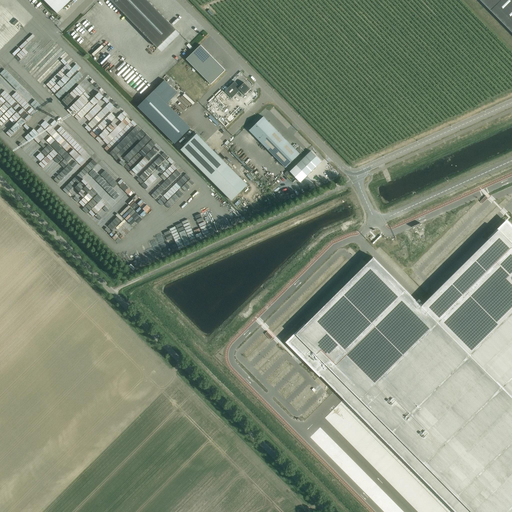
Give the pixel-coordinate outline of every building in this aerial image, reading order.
[(43,0),(57,13),(70,0),(43,0)] [(176,30),(147,0),(110,0),(157,48),(176,30)] [(511,0),(479,0),(490,11),(511,32),(511,0)] [(4,24),(9,30),(13,26),(8,20),(4,24)] [(68,79),(80,68),(54,39),(41,50),(37,45),(33,50),(38,55),(28,64),(40,77),(42,75),(40,73),(43,70),(47,73),(40,80),(54,95),(70,80),(68,79)] [(25,42),(13,54),(20,61),(32,49),(25,42)] [(201,45),(186,59),(211,84),(225,70),(201,45)] [(78,72),(72,79),(77,84),(83,77),(78,72)] [(8,80),(13,85),(18,82),(12,76),(8,80)] [(164,80),(138,106),(175,143),(191,127),(166,103),(177,92),(164,80)] [(225,91),(232,98),(240,90),(244,94),(250,88),(246,84),(245,84),(244,85),(243,84),(240,87),(235,81),(225,91)] [(1,93),(5,97),(9,93),(4,89),(1,93)] [(80,98),(86,105),(92,98),(86,92),(80,98)] [(16,98),(28,111),(32,107),(21,94),(16,98)] [(15,108),(19,105),(12,96),(8,99),(15,108)] [(77,113),(84,107),(77,100),(73,104),(73,105),(71,107),(77,113)] [(100,102),(80,122),(85,127),(104,106),(100,102)] [(17,110),(26,119),(31,115),(22,106),(17,110)] [(12,116),(17,112),(13,107),(8,111),(12,116)] [(34,107),(29,112),(34,116),(38,112),(34,107)] [(106,118),(110,123),(118,115),(114,111),(106,118)] [(106,127),(110,132),(129,115),(125,111),(106,127)] [(98,115),(94,119),(98,124),(102,120),(98,115)] [(52,116),(38,130),(65,158),(60,163),(65,167),(70,162),(78,170),(82,166),(81,165),(91,155),(52,116)] [(249,130),(285,168),(300,154),(263,116),(249,130)] [(23,117),(18,121),(23,126),(27,121),(23,117)] [(97,127),(102,132),(108,125),(103,120),(97,127)] [(18,141),(32,126),(28,122),(14,137),(18,141)] [(95,128),(91,133),(95,138),(100,133),(95,128)] [(96,138),(100,143),(110,134),(106,130),(96,138)] [(183,144),(185,146),(181,149),(232,201),(248,185),(201,138),(195,132),(183,144)] [(110,153),(134,176),(141,169),(137,165),(155,146),(149,141),(152,138),(147,134),(144,137),(137,144),(132,140),(134,137),(129,133),(122,140),(117,135),(110,143),(115,147),(110,153)] [(106,148),(110,143),(106,138),(101,143),(106,148)] [(296,165),(290,172),(300,183),(307,176),(322,162),(311,151),(296,165)] [(34,159),(44,168),(49,163),(39,154),(34,159)] [(56,167),(60,162),(55,157),(51,162),(56,167)] [(163,174),(167,179),(180,167),(176,162),(163,174)] [(108,212),(122,197),(116,191),(121,185),(99,163),(84,178),(99,192),(97,195),(86,185),(82,190),(77,185),(72,189),(76,196),(71,191),(68,194),(78,203),(88,193),(90,195),(91,197),(87,200),(90,203),(88,204),(83,208),(88,213),(103,197),(109,203),(107,204),(98,213),(107,222),(117,212),(116,210),(114,209),(108,212)] [(142,183),(148,176),(144,172),(137,179),(142,183)] [(58,183),(63,179),(59,174),(54,179),(58,183)] [(160,177),(154,183),(159,187),(164,181),(160,177)] [(174,183),(157,199),(171,213),(180,205),(175,200),(194,183),(189,178),(180,186),(178,183),(176,185),(174,183)] [(146,202),(142,206),(145,210),(150,206),(146,202)] [(120,214),(108,226),(112,230),(124,219),(120,214)] [(184,221),(190,237),(196,234),(196,236),(202,234),(195,215),(189,217),(190,219),(184,221)] [(119,229),(127,222),(125,220),(117,227),(119,229)] [(293,337),(287,342),(295,349),(297,352),(298,351),(300,352),(303,355),(306,358),(305,359),(304,359),(310,365),(320,375),(319,375),(319,376),(320,376),(321,376),(322,377),(343,398),(376,431),(428,484),(449,505),(455,511),(511,511),(511,226),(510,225),(507,221),(504,224),(498,230),(497,231),(493,235),(490,238),(489,237),(488,238),(489,239),(483,245),(470,258),(445,282),(421,306),(384,268),(373,257),(358,272),(337,293),(307,322),(305,324),(305,325),(304,324),(304,325),(304,326),(303,327),(301,329),(297,333),(296,334),(293,337)] [(124,236),(127,234),(126,234),(134,229),(130,223),(120,230),(124,236)] [(183,224),(178,226),(184,240),(189,238),(183,224)] [(166,236),(173,234),(171,228),(164,231),(166,236)] [(173,252),(180,249),(176,240),(169,243),(173,252)]
